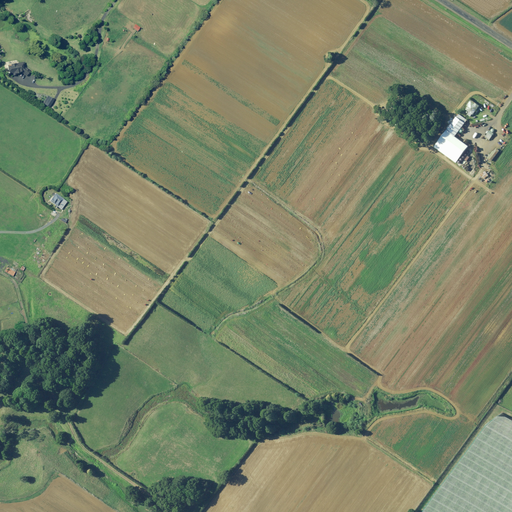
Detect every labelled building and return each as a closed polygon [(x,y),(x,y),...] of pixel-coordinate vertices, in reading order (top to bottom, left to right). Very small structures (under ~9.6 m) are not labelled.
[(16,75),(15,74),(20,73),(22,73),(27,76),(31,71),(25,67),(24,63),(11,64),(11,66),(7,66),(9,75),(13,74),(13,76),(16,75)] [(56,100),(48,96),(43,104),(52,108),(56,100)] [(480,106),(471,100),(468,105),(469,106),(467,109),(470,111),(468,114),(471,116),(473,114),(474,114),(480,106)] [(467,120),(459,114),(435,147),(457,162),(469,146),(455,136),(467,120)] [(494,133),(490,130),(485,136),(490,140),(494,133)] [(498,150),(496,148),(495,151),(494,150),(488,158),(491,160),(498,150)] [(67,202),(56,193),(50,201),(61,210),(67,202)] [(49,257),(43,253),(40,259),(46,262),(49,257)] [(15,272),(7,268),(5,271),(13,276),(15,272)]
